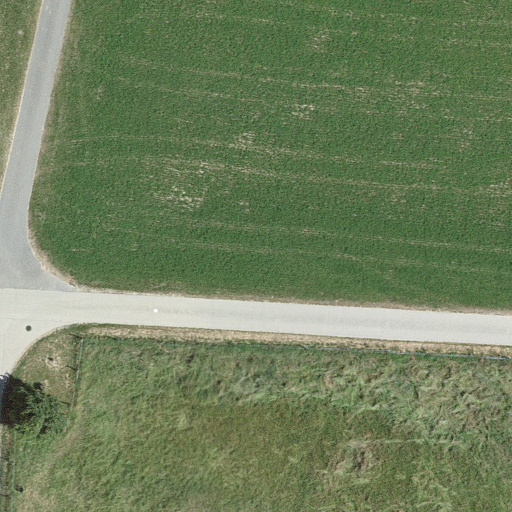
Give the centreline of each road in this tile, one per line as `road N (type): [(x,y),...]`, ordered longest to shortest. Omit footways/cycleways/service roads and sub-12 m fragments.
road 1 (track): [(0,307),(511,332)]
road 2 (track): [(53,0),(0,243)]
